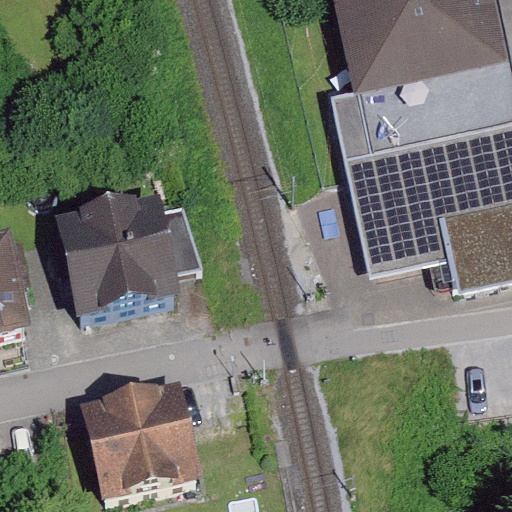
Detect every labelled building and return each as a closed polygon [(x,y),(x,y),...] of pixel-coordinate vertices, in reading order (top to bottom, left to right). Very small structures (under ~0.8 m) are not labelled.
[(511,78),(494,0),(324,0),(352,119),(335,123),(348,179),(373,173),(511,141),(511,78)] [(511,141),(373,173),(348,179),(373,298),(446,283),(462,311),(511,300),(511,141)] [(188,212),(55,238),(77,348),(186,327),(177,286),(201,281),(188,212)] [(16,254),(0,257),(0,359),(30,354),(16,254)] [(186,410),(82,431),(97,511),(177,511),(205,507),(186,410)]
